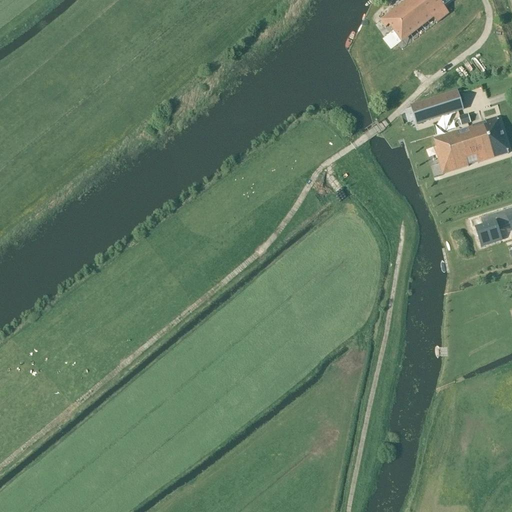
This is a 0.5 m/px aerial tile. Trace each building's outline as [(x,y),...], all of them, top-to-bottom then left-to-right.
[(452,2),(450,0),(407,0),(380,21),(401,50),(444,18),(449,14),(444,7),(452,2)] [(459,90),(413,104),(419,123),(465,108),(459,90)] [(397,143),(421,131),(412,114),(388,126),(397,143)] [(467,116),(459,118),(461,126),(470,123),(467,116)] [(484,122),(485,123),(467,129),(470,140),(461,143),(457,132),(434,140),(436,148),(434,149),(442,175),(468,167),(465,156),(475,153),(478,164),(508,154),(497,118),(484,122)] [(483,230),(476,232),(481,247),(500,241),(496,230),(510,225),(511,232),(511,212),(480,222),(483,230)]
